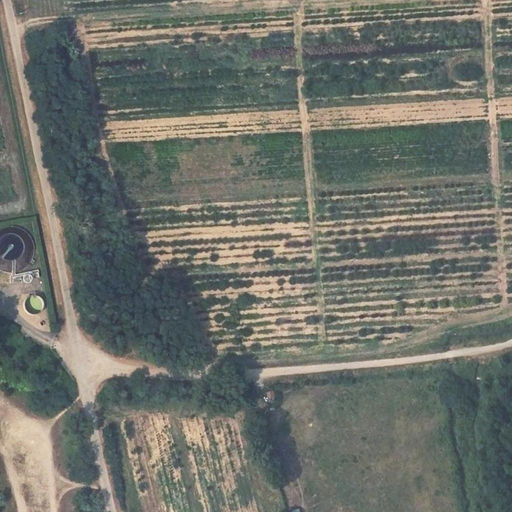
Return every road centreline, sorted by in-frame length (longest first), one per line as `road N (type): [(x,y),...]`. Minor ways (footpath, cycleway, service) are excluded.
road 1 (unclassified): [(10,0),(110,511)]
road 2 (track): [(80,356),(158,376),(226,378),(511,342)]
